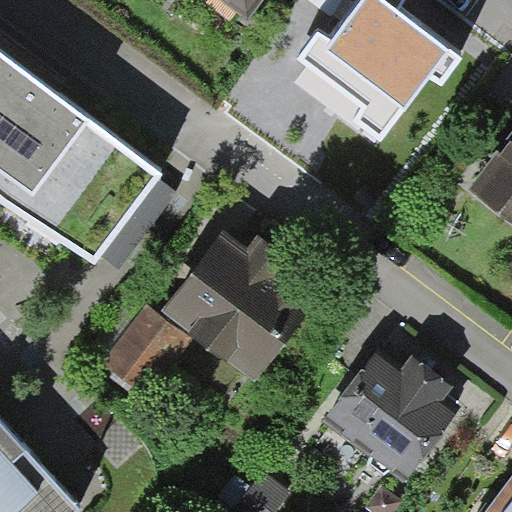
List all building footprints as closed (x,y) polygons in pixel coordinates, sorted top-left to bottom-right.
[(223,0),(248,18),(260,0),(223,0)] [(405,135),(462,50),(387,0),(362,0),(313,73),(405,135)] [(0,187),(98,261),(162,175),(0,47),(0,187)] [(511,157),(476,204),(511,231),(511,157)] [(193,348),(258,395),(319,313),(228,247),(174,319),(150,301),(104,362),(155,399),(193,348)] [(416,484),(466,411),(386,356),(335,428),(416,484)] [(0,511),(74,511),(0,429),(0,511)] [(511,511),(511,493),(497,511),(511,511)]
